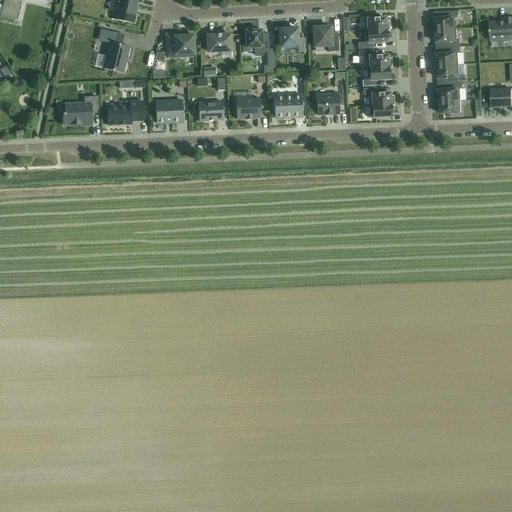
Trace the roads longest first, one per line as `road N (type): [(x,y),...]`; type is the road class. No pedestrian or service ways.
road 1 (residential): [(421,129),(0,149)]
road 2 (residential): [(350,0),(158,15)]
road 3 (residential): [(421,129),(411,0)]
